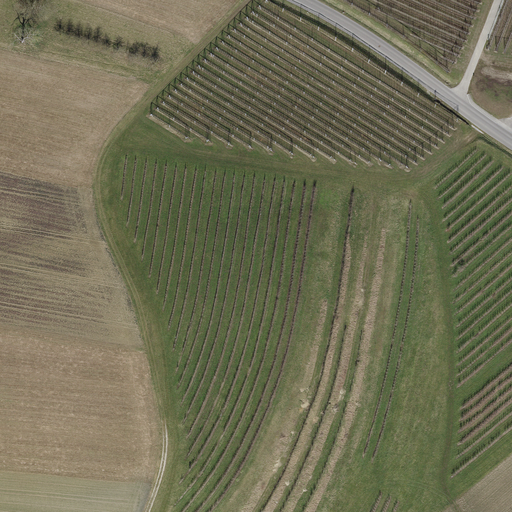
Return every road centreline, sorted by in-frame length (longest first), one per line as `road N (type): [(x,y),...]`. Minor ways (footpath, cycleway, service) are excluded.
road 1 (track): [(149,511),(170,442),(155,360),(102,210),(98,174),(112,138),(245,0)]
road 2 (unclassified): [(301,0),(511,141)]
